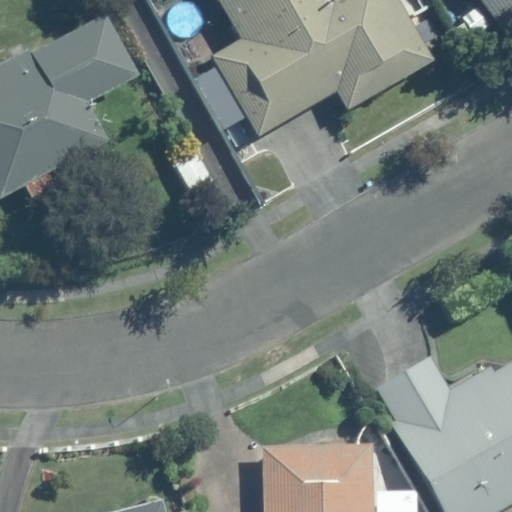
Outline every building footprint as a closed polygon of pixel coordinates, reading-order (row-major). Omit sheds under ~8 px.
[(215,57),(260,134),(337,89),(349,110),(434,60),(398,0),(219,0),(243,40),(215,57)] [(511,0),(474,0),(497,30),(511,19),(511,0)] [(0,64),(0,199),(112,142),(90,100),(140,74),(109,14),(32,53),(30,49),(0,64)] [(450,393),(429,357),(376,387),(396,421),(391,424),(441,511),(496,511),(511,503),(511,365),(495,375),(492,369),(450,393)] [(374,511),(373,443),(267,445),(268,511),(374,511)] [(163,511),(161,502),(122,511),(163,511)]
